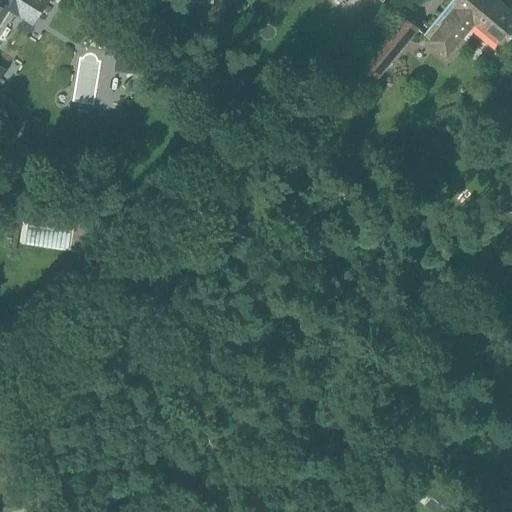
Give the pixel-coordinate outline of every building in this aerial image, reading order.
[(0,0),(0,77),(6,68),(0,64),(0,20),(8,9),(19,16),(18,16),(32,25),(47,0),(0,0)] [(511,12),(496,0),(453,0),(426,34),(431,37),(428,41),(448,58),(475,25),(501,47),(511,34),(511,12)] [(380,78),(421,28),(405,15),(364,65),(380,78)] [(187,53),(168,39),(160,50),(179,64),(187,53)] [(149,76),(154,46),(119,41),(114,70),(149,76)] [(473,511),(441,484),(426,501),(438,511),(473,511)]
